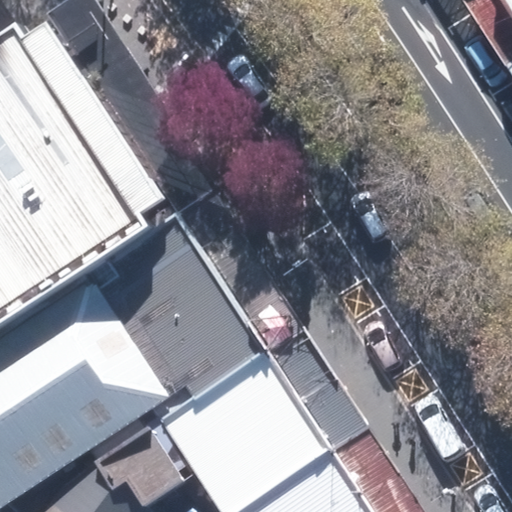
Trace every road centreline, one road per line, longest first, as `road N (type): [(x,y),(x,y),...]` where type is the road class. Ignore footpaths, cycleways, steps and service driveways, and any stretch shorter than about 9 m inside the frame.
road 1 (primary): [(511,417),(344,165),(216,0)]
road 2 (primary): [(371,0),(511,197)]
